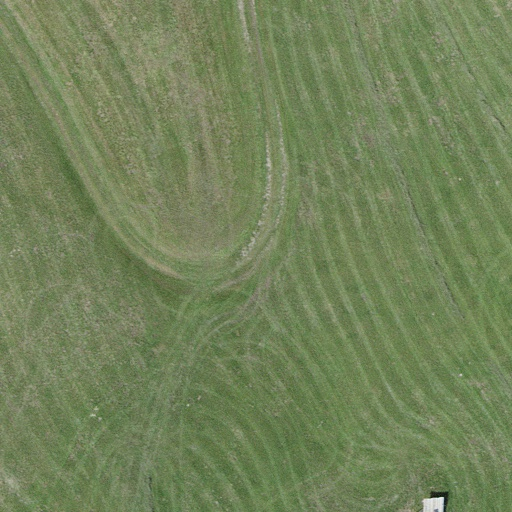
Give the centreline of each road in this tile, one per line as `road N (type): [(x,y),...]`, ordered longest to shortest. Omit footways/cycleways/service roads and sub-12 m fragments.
road 1 (track): [(249,0),(278,143),(277,201),(263,242),(231,273),(193,285),(149,275)]
road 2 (track): [(0,15),(149,275)]
